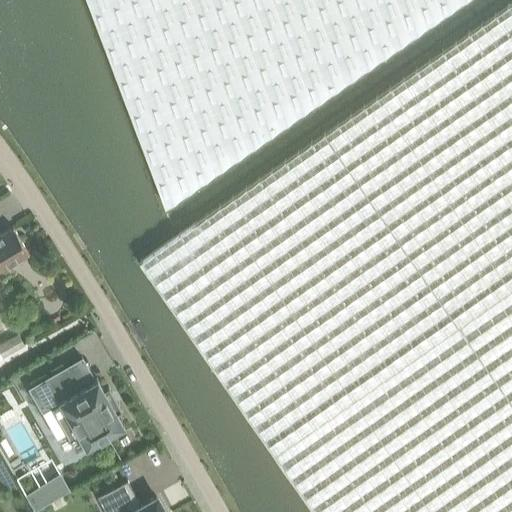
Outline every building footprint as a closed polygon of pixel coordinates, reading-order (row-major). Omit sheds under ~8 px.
[(89,0),(167,206),(358,73),(381,67),(477,0),(89,0)] [(511,511),(511,2),(270,171),(142,261),(316,511),(511,511)] [(0,267),(27,252),(12,225),(0,232),(0,267)] [(18,333),(0,343),(0,353),(1,357),(24,345),(18,333)] [(64,365),(27,386),(41,410),(59,400),(74,426),(65,431),(75,449),(83,444),(85,446),(124,424),(117,412),(122,409),(108,385),(103,388),(96,376),(77,388),(64,365)] [(60,471),(25,491),(34,508),(69,487),(60,471)] [(126,478),(96,494),(106,511),(165,511),(155,494),(140,503),(126,478)]
